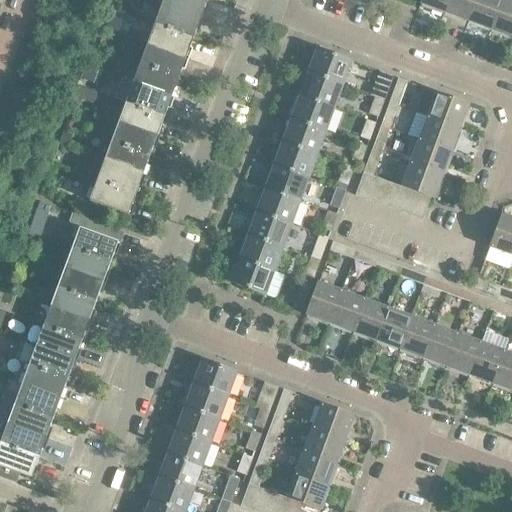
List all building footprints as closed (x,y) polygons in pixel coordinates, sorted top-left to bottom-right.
[(163,0),(161,5),(200,20),(206,0),(163,0)] [(421,0),(420,4),(443,12),(447,0),(421,0)] [(447,0),(443,12),(467,21),(474,0),(447,0)] [(474,0),(467,21),(490,30),(500,0),(474,0)] [(511,37),(511,0),(510,0),(500,0),(490,30),(511,37)] [(154,24),(193,38),(200,20),(161,5),(154,24)] [(147,44),(185,59),(193,38),(154,24),(147,44)] [(140,63),(178,77),(185,59),(147,44),(140,63)] [(310,57),(305,72),(308,73),(308,72),(342,84),(350,61),(317,49),(313,58),(310,57)] [(132,83),(171,97),(178,77),(140,63),(132,83)] [(84,66),(80,78),(89,81),(93,69),(84,66)] [(301,80),(296,95),(299,96),(333,108),(342,84),(308,72),(308,73),(305,81),(301,80)] [(375,97),(383,100),(392,76),(379,72),(370,95),(375,97)] [(164,117),(171,97),(132,83),(125,103),(164,117)] [(395,85),(389,102),(398,105),(404,88),(395,85)] [(459,128),(468,104),(435,92),(426,116),(459,128)] [(293,103),(287,118),(291,119),(324,131),(333,108),(299,96),(296,105),(293,103)] [(383,100),(375,97),(369,114),(377,117),(383,100)] [(118,122),(156,136),(164,117),(125,103),(118,122)] [(386,109),(380,126),(389,129),(395,112),(386,109)] [(415,112),(407,135),(418,139),(451,152),(459,128),(426,116),(415,112)] [(284,127),(279,141),(282,143),(316,155),(324,131),(291,119),(288,128),(284,127)] [(366,121),(360,137),(368,141),(374,124),(366,121)] [(111,142),(149,156),(156,136),(118,122),(111,142)] [(378,132),(371,149),(380,152),(387,135),(378,132)] [(63,133),(59,144),(66,147),(71,135),(63,133)] [(442,175),(451,152),(418,139),(409,163),(442,175)] [(104,161),(142,175),(149,156),(111,142),(104,161)] [(276,150),(270,165),(274,166),(274,165),(307,177),(316,155),(282,143),(279,151),(276,150)] [(366,147),(357,144),(351,160),(360,163),(366,147)] [(369,155),(363,173),(372,176),(378,159),(369,155)] [(96,181),(135,195),(142,175),(104,161),(96,181)] [(430,197),(433,199),(442,175),(409,163),(400,187),(407,189),(418,193),(430,197)] [(267,173),(262,188),(265,189),(265,188),(299,200),(307,177),(274,165),(274,166),(270,174),(267,173)] [(338,182),(347,185),(353,168),(344,165),(338,182)] [(363,173),(355,195),(366,199),(374,177),(372,176),(363,173)] [(366,199),(377,204),(385,181),(374,177),(366,199)] [(96,181),(89,201),(128,215),(135,195),(96,181)] [(377,204),(388,208),(396,185),(385,181),(377,204)] [(407,189),(400,187),(396,185),(388,208),(399,212),(407,189)] [(259,196),(253,211),(256,212),(257,211),(290,224),(299,200),(265,188),(265,189),(262,198),(259,196)] [(330,205),(338,208),(344,191),(336,188),(330,205)] [(399,212),(410,216),(418,193),(407,189),(399,212)] [(410,216),(421,220),(430,197),(418,193),(410,216)] [(245,234),(248,236),(281,248),(290,224),(257,211),(256,212),(253,221),(250,220),(245,234)] [(336,215),(327,212),(321,228),(330,231),(336,215)] [(110,227),(72,213),(68,221),(70,225),(79,228),(72,248),(110,263),(117,242),(106,238),(110,227)] [(511,255),(511,218),(501,214),(489,247),(511,255)] [(313,251),(321,254),(327,238),(319,235),(313,251)] [(241,243),(236,258),(239,259),(273,271),(281,248),(248,236),(245,244),(241,243)] [(332,242),(329,250),(346,257),(349,248),(332,242)] [(64,268),(103,282),(110,263),(72,248),(64,268)] [(355,250),(352,259),(369,265),(372,257),(355,250)] [(230,283),(264,295),(273,271),(239,259),(236,267),(233,266),(227,281),(231,282),(230,283)] [(310,259),(304,275),(312,278),(318,262),(310,259)] [(379,259),(375,268),(393,274),(396,265),(379,259)] [(402,267),(399,276),(416,283),(419,274),(402,267)] [(57,287),(96,301),(103,282),(64,268),(57,287)] [(422,285),(420,292),(437,298),(440,291),(443,282),(426,276),(422,285)] [(302,281),(296,298),(304,301),(310,284),(302,281)] [(483,281),(480,290),(498,296),(501,288),(483,281)] [(317,282),(305,315),(329,324),(341,291),(317,282)] [(449,285),(446,293),(463,300),(466,291),(449,285)] [(50,307),(88,321),(96,301),(57,287),(50,307)] [(364,299),(341,291),(329,324),(352,332),(364,299)] [(472,293),(469,302),(487,308),(490,300),(472,293)] [(388,308),(364,299),(352,332),(376,341),(388,308)] [(511,307),(496,302),(493,311),(510,317),(511,311),(511,307)] [(40,303),(32,323),(43,327),(81,341),(88,321),(50,307),(40,303)] [(399,350),(411,317),(388,308),(376,341),(399,350)] [(435,325),(411,317),(399,350),(423,358),(435,325)] [(458,334),(435,325),(423,358),(446,367),(458,334)] [(36,346),(74,360),(81,341),(43,327),(36,346)] [(482,343),(458,334),(446,367),(470,376),(482,343)] [(505,351),(482,343),(470,376),(493,384),(505,351)] [(28,365),(67,379),(74,360),(36,346),(28,365)] [(511,391),(511,353),(505,351),(493,384),(511,391)] [(227,396),(236,372),(202,360),(198,369),(195,368),(190,383),(193,384),(227,396)] [(21,385),(59,399),(67,379),(28,365),(21,385)] [(260,408),(268,412),(277,388),(264,383),(255,407),(260,408)] [(193,384),(190,392),(187,391),(181,406),(184,407),(218,420),(227,396),(193,384)] [(14,404),(52,419),(59,399),(21,385),(14,404)] [(281,396),(274,413),(283,417),(289,399),(281,396)] [(345,439),(353,415),(320,403),(312,427),(345,439)] [(7,424),(45,439),(52,419),(14,404),(7,424)] [(184,407),(181,416),(178,415),(173,429),(176,430),(210,443),(218,420),(184,407)] [(268,412),(260,408),(254,425),(262,428),(268,412)] [(272,420),(265,437),(274,440),(281,423),(272,420)] [(0,442),(0,443),(38,457),(45,439),(7,424),(0,442)] [(303,451),(336,463),(345,439),(312,427),(303,451)] [(167,453),(201,466),(210,443),(176,430),(173,439),(170,438),(164,452),(167,454),(167,453)] [(260,435),(251,432),(245,449),(253,452),(260,435)] [(0,443),(0,466),(31,478),(38,457),(0,443)] [(263,443),(257,460),(265,464),(272,446),(263,443)] [(327,486),(336,463),(303,451),(294,474),(327,486)] [(167,454),(164,462),(161,461),(155,476),(159,477),(192,489),(201,466),(167,453),(167,454)] [(251,458),(243,455),(237,472),(245,475),(251,458)] [(19,473),(0,466),(0,476),(16,483),(19,473)] [(254,467),(248,484),(257,487),(263,470),(254,467)] [(315,508),(319,510),(327,486),(294,474),(286,498),(293,500),(304,504),(315,508)] [(230,476),(224,493),(232,496),(238,480),(230,476)] [(159,477),(156,486),(152,484),(147,499),(150,500),(180,511),(184,511),(192,489),(159,477)] [(248,484),(240,506),(251,510),(259,488),(257,487),(248,484)] [(251,510),(254,511),(262,511),(270,492),(259,488),(251,510)] [(262,511),(275,511),(281,496),(270,492),(262,511)] [(288,511),(293,500),(286,498),(281,496),(275,511),(288,511)] [(180,511),(150,500),(147,509),(144,508),(142,511),(180,511)] [(221,500),(216,511),(226,511),(230,503),(221,500)] [(288,511),(300,511),(304,504),(293,500),(288,511)]
